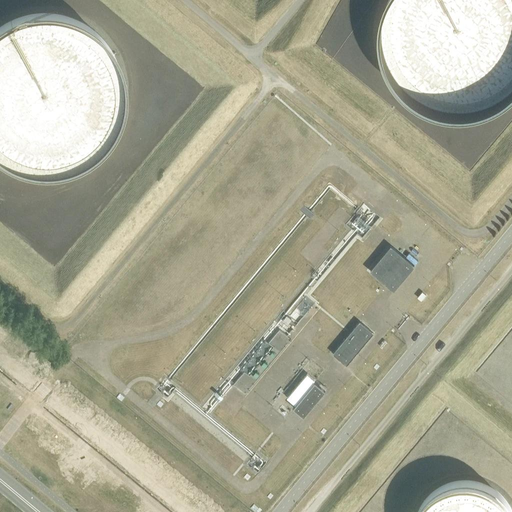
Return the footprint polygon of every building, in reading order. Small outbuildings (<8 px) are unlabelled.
[(381,47),(386,64),(395,79),(407,92),(422,102),(439,109),(456,112),(474,110),(491,105),(507,96),(511,91),(511,0),(386,0),(382,11),(379,29),(381,47)] [(0,157),(6,161),(23,168),(40,170),(58,169),(75,164),(91,155),(104,143),(114,128),(121,111),(124,94),(122,76),(117,59),(108,43),(96,30),(81,20),(64,13),(47,11),(29,12),(12,17),(0,23),(0,157)] [(391,245),(370,271),(386,285),(394,291),(415,265),(391,245)] [(347,365),(374,333),(360,322),(333,354),(347,365)] [(243,368),(245,369),(236,383),(249,392),(289,334),(279,328),(270,341),(264,337),(243,368)] [(304,416),(325,391),(315,382),(294,408),(304,416)] [(511,511),(511,507),(510,504),(504,496),(496,489),(486,484),(476,481),(465,480),(454,481),(444,485),(435,490),(427,498),(421,507),(419,511),(511,511)]
